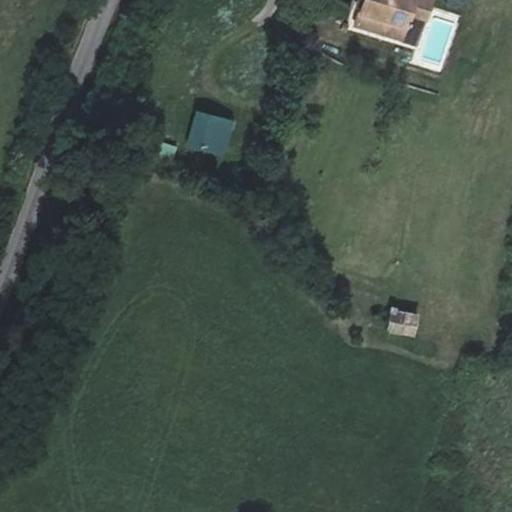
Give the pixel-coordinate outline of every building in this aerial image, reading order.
[(404,14),(418,20),(424,0),(350,0),(349,4),(372,13),(367,25),(396,36),(404,14)] [(372,13),(349,4),(344,17),(367,25),(372,13)] [(411,41),(418,20),(404,14),(396,36),(411,41)] [(220,120),(183,111),(173,146),(211,154),(220,120)] [(383,324),(396,327),(400,305),(387,302),(383,324)] [(416,309),(400,305),(396,327),(410,331),(416,309)]
